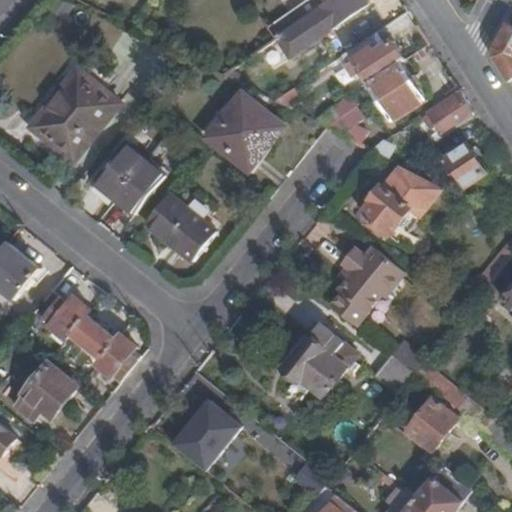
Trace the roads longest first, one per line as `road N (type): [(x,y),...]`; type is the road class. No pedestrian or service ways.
road 1 (residential): [(0,173),(195,332)]
road 2 (residential): [(195,332),(50,511)]
road 3 (residential): [(336,155),(195,332)]
